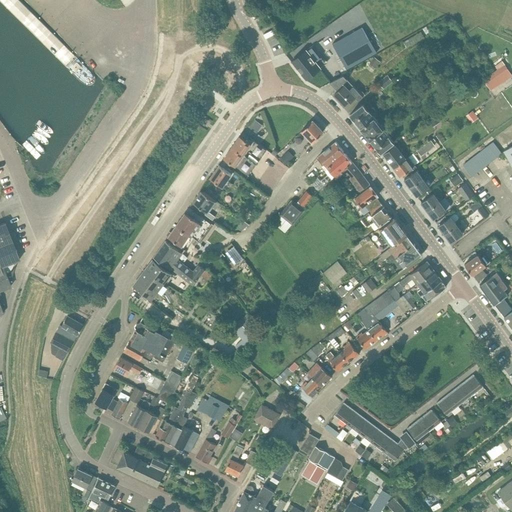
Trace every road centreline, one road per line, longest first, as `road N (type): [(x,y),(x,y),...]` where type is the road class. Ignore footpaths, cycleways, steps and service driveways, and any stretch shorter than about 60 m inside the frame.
road 1 (tertiary): [(272,91),(307,96),(332,115),(463,284)]
road 2 (residential): [(351,461),(307,417),(463,284)]
road 3 (tertiary): [(121,283),(240,111),(272,91)]
road 4 (unclassified): [(57,201),(142,76),(149,0)]
road 5 (tertiary): [(99,468),(72,445),(62,394),(121,283)]
road 6 (residential): [(118,426),(88,403),(119,339),(121,283)]
road 7 (residential): [(224,511),(227,484),(118,426)]
